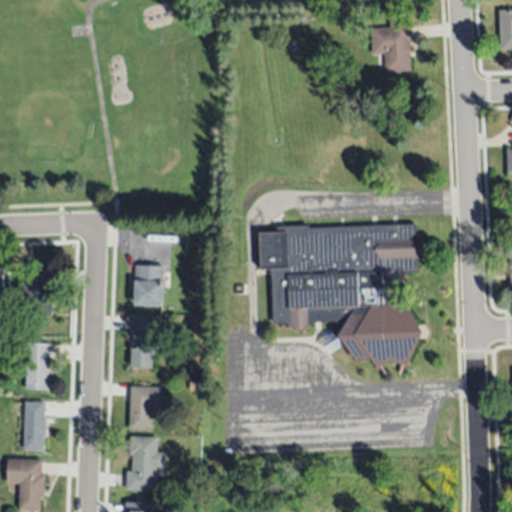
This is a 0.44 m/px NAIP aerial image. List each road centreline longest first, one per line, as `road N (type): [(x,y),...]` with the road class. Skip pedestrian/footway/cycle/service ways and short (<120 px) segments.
road 1 (residential): [(470,511),(475,334),(463,0)]
road 2 (residential): [(87,511),(99,228),(78,223)]
